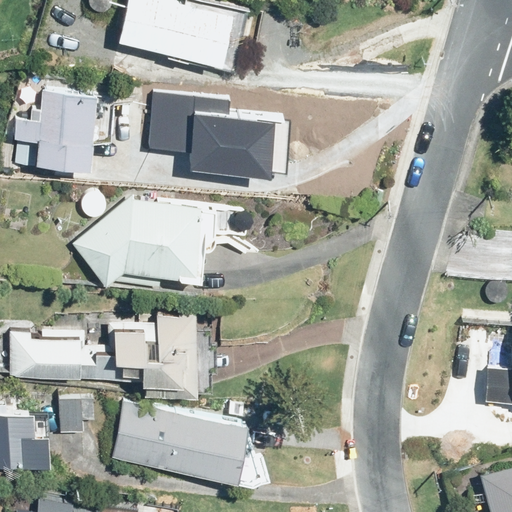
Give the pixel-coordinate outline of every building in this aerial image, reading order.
[(51,16),(48,26),(61,30),(65,20),(72,22),(79,0),(53,0),(49,15),(51,16)] [(221,58),(221,61),(237,65),(250,6),(224,0),(130,0),(123,37),(221,58)] [(203,160),(202,185),(258,187),(261,115),(182,112),(179,160),(203,160)] [(20,166),(73,171),(76,130),(24,126),(20,166)] [(135,190),(75,239),(109,280),(112,278),(159,283),(160,271),(205,275),(209,233),(218,226),(246,228),(247,213),(242,207),(134,196),(135,190)] [(161,318),(110,318),(110,342),(85,341),(85,325),(43,325),(43,332),(31,332),(32,326),(11,325),(11,372),(83,372),(83,375),(150,374),(150,390),(201,390),(201,387),(216,387),(216,368),(219,368),(219,339),(214,339),(213,324),(201,324),(201,304),(161,304),(161,318)] [(84,417),(97,416),(96,395),(61,397),(62,429),(85,428),(84,417)] [(235,478),(264,483),(252,445),(250,434),(253,420),(125,396),(114,454),(235,476),(235,478)] [(0,462),(57,461),(56,430),(39,429),(38,408),(10,409),(11,399),(0,398),(0,462)] [(511,511),(511,450),(477,460),(490,511),(511,511)] [(122,511),(123,497),(76,496),(75,511),(122,511)] [(145,504),(144,511),(160,511),(160,503),(145,504)]
